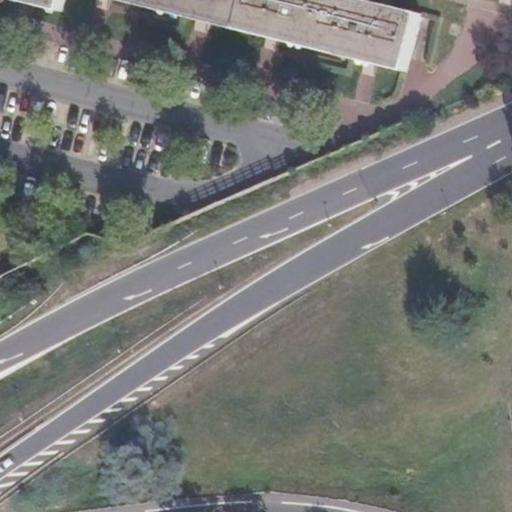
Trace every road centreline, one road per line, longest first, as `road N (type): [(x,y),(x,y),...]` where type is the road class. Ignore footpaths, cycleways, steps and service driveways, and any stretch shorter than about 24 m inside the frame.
road 1 (secondary): [(511,147),(163,355),(0,465)]
road 2 (residential): [(0,158),(169,200),(255,167),(266,151),(252,137),(0,71)]
road 3 (trunk): [(511,122),(124,292),(0,357)]
